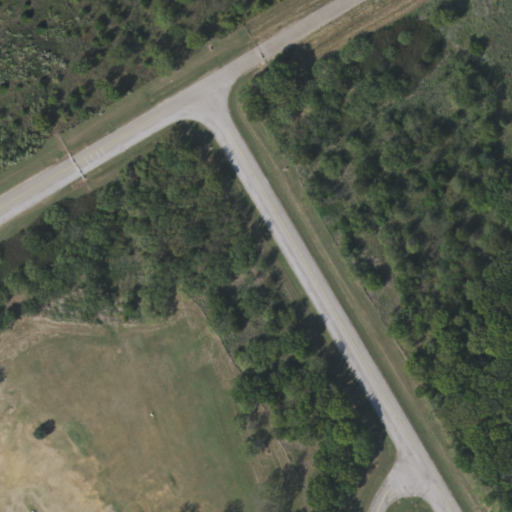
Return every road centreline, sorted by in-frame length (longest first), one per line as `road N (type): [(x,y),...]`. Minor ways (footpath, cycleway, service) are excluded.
road 1 (residential): [(449,511),(200,91)]
road 2 (residential): [(0,208),(200,91)]
